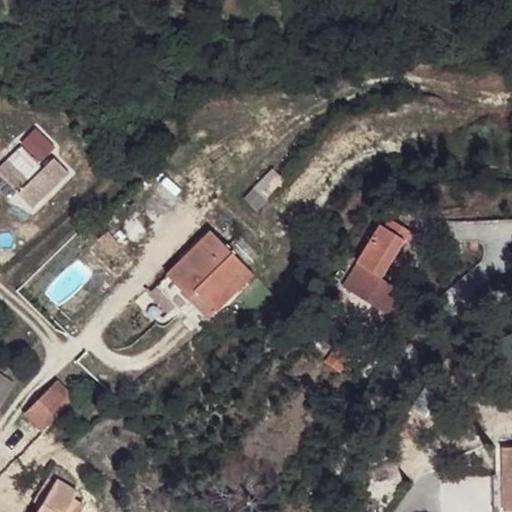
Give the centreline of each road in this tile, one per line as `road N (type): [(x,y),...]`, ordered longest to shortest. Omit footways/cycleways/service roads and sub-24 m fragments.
road 1 (unclassified): [(433,350),(365,511)]
road 2 (track): [(104,317),(0,433)]
